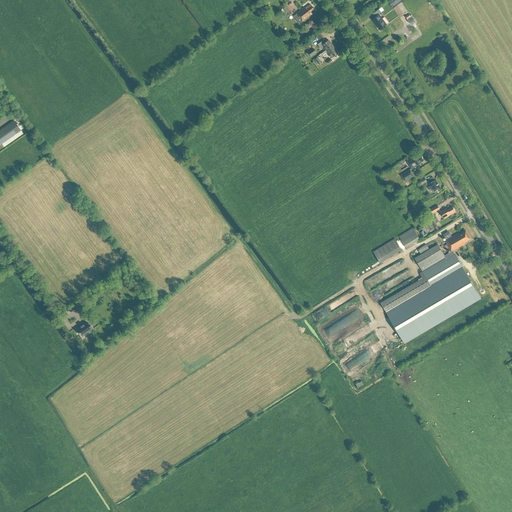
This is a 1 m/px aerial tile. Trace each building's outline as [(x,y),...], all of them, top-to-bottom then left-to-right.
[(310,11),(314,9),(310,4),(304,8),(304,7),(296,14),(302,22),(310,15),(309,14),(311,12),(310,11)] [(292,12),(287,5),(281,10),(286,17),(292,12)] [(380,29),(387,24),(379,14),(381,12),(379,9),(373,13),(375,16),(372,19),(380,29)] [(391,33),(397,29),(398,30),(404,26),(406,28),(411,24),(408,20),(406,17),(404,15),(387,27),(391,33)] [(323,47),(325,50),(332,45),(328,40),(324,43),(323,40),(317,44),(321,49),(323,47)] [(331,57),(338,52),(332,45),(325,50),(321,53),(323,56),(327,52),(331,57)] [(313,48),(307,52),(311,57),(316,53),(313,48)] [(0,145),(21,130),(17,124),(14,120),(0,130),(0,145)] [(421,156),(417,159),(415,156),(407,161),(412,169),(420,164),(419,163),(424,160),(421,156)] [(410,169),(401,175),(405,181),(414,176),(410,169)] [(422,185),(422,184),(427,181),(425,178),(417,182),(420,187),(422,185)] [(434,191),(440,187),(436,180),(429,183),(431,186),(428,187),(429,189),(432,188),(434,191)] [(453,211),(454,211),(452,207),(448,210),(446,208),(440,212),(444,218),(454,212),(453,211)] [(406,248),(420,239),(413,227),(399,236),(406,248)] [(447,244),(449,248),(451,251),(449,253),(453,251),(453,250),(465,243),(465,242),(470,238),(471,238),(469,235),(466,231),(460,234),(459,233),(445,240),(447,244)] [(398,237),(374,249),(381,262),(405,250),(398,237)] [(380,301),(388,314),(403,341),(480,297),(455,254),(453,251),(449,253),(444,255),(438,244),(415,257),(422,270),(445,257),(445,258),(423,271),(425,275),(380,301)] [(421,253),(429,248),(426,244),(418,249),(421,253)] [(80,305),(75,309),(78,312),(79,313),(88,306),(85,301),(80,305)] [(364,310),(329,329),(333,336),(368,318),(364,310)] [(87,322),(77,329),(82,336),(87,332),(92,328),(87,322)] [(355,331),(338,339),(342,346),(358,337),(355,331)]
